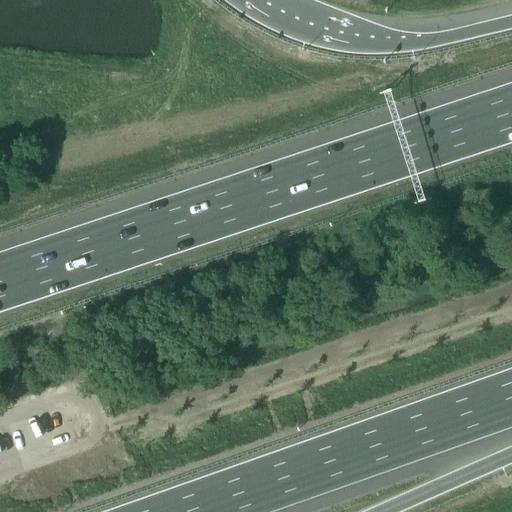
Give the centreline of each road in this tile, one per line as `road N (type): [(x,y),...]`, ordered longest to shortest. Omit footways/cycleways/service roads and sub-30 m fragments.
road 1 (motorway): [(511,113),(0,282)]
road 2 (motorway): [(193,511),(511,398)]
road 3 (motorway): [(511,24),(416,46),(363,47),(293,30),(240,0)]
road 4 (motorway): [(382,511),(511,455)]
